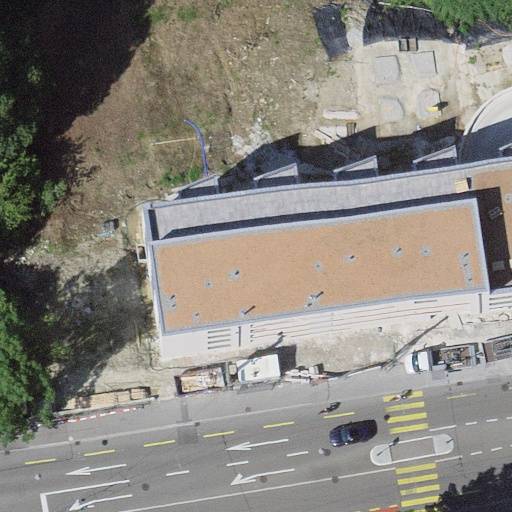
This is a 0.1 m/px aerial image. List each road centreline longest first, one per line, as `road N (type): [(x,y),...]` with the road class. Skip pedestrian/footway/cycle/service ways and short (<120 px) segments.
road 1 (primary): [(371,458),(42,502)]
road 2 (primary): [(511,435),(371,458)]
